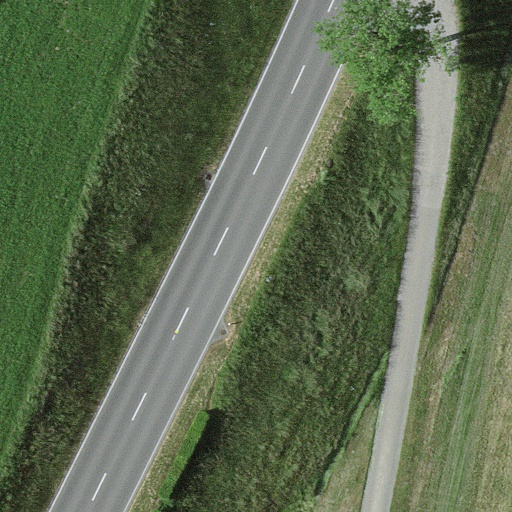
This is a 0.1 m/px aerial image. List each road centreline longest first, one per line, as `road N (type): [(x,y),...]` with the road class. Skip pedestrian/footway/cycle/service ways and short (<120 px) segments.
road 1 (primary): [(87,511),(332,0)]
road 2 (residential): [(434,0),(434,54),(376,511)]
